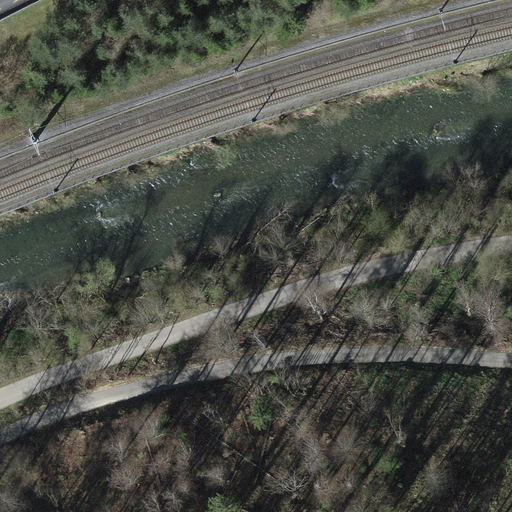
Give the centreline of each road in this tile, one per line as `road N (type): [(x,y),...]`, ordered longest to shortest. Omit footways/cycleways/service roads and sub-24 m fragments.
road 1 (unclassified): [(0,399),(304,288),(511,243)]
road 2 (track): [(0,436),(141,386),(283,359),(511,360)]
